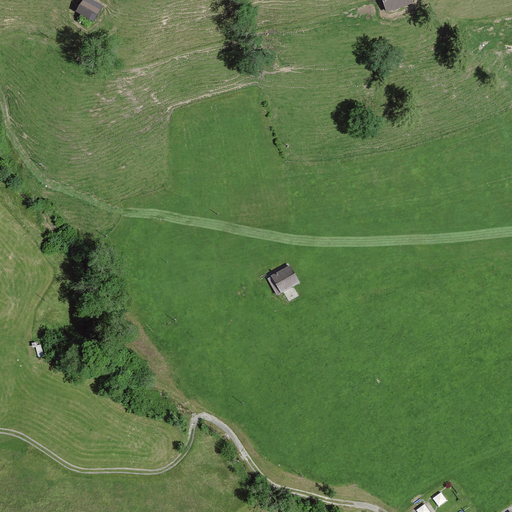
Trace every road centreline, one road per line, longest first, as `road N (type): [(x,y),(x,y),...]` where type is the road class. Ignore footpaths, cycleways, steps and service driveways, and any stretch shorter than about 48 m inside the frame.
road 1 (track): [(0,96),(25,155),(50,184),(121,212),(342,254),(394,305),(422,395),(422,498),(431,511)]
road 2 (track): [(380,511),(278,488),(203,415)]
